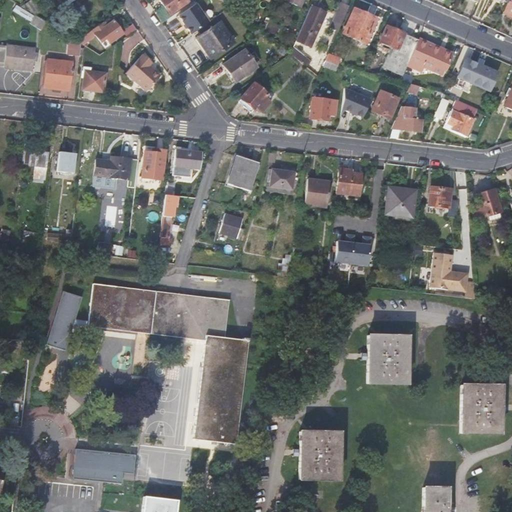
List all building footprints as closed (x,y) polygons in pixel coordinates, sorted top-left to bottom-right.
[(34,16),(44,9),(37,0),(29,0),(20,7),(27,11),(34,16)] [(158,0),(168,15),(187,2),(185,0),(158,0)] [(511,0),(507,0),(507,2),(503,10),(511,14),(511,0)] [(338,31),(348,7),(340,4),(330,27),(338,31)] [(34,16),(27,11),(16,5),(13,10),(30,21),(30,22),(41,28),(46,23),(34,16)] [(177,17),(190,35),(207,23),(195,5),(177,17)] [(309,9),(295,41),(310,47),(324,15),(309,9)] [(376,19),(354,9),(343,34),(365,43),(376,19)] [(102,22),(91,30),(78,40),(82,44),(94,34),(100,42),(105,38),(108,43),(122,33),(113,21),(106,26),(102,22)] [(264,21),(260,28),(263,30),(262,31),(272,36),(276,26),(264,21)] [(136,28),(132,22),(122,30),(126,36),(136,28)] [(219,22),(195,38),(210,59),(233,43),(219,22)] [(406,65),(417,40),(386,27),(379,43),(382,45),(388,47),(380,67),(388,71),(386,78),(399,82),(402,74),(406,65)] [(76,41),(70,38),(69,55),(79,56),(79,55),(80,49),(80,44),(76,41)] [(451,55),(417,40),(406,65),(420,71),(422,67),(430,70),(433,65),(444,70),(451,55)] [(0,46),(0,65),(3,66),(3,67),(32,70),(34,49),(6,45),(5,47),(0,46)] [(388,47),(382,45),(374,64),(366,61),(361,72),(378,76),(386,78),(388,71),(380,67),(388,47)] [(104,52),(95,46),(92,51),(99,55),(104,52)] [(303,57),(292,48),(290,54),(289,54),(299,62),(302,58),(303,57)] [(243,51),(223,65),(234,83),(255,68),(243,51)] [(324,62),(338,66),(341,59),(328,55),(324,62)] [(124,75),(144,94),(159,78),(155,74),(153,74),(147,69),(151,66),(141,57),(124,75)] [(309,64),(302,58),(299,62),(306,68),(309,64)] [(48,59),(45,88),(68,91),(70,66),(56,64),(57,61),(48,59)] [(465,59),(457,78),(488,91),(496,73),(465,59)] [(324,62),(323,66),(335,71),(338,66),(324,62)] [(82,67),(82,70),(83,71),(81,90),(103,93),(105,74),(90,71),(90,68),(82,67)] [(412,79),(402,74),(399,82),(409,84),(412,79)] [(252,84),(239,99),(253,111),(257,106),(263,111),(270,103),(265,98),(267,95),(252,84)] [(409,84),(407,89),(417,92),(417,86),(409,84)] [(361,118),(369,100),(343,89),(341,110),(361,118)] [(379,91),(371,111),(389,119),(398,99),(379,91)] [(308,119),(326,121),(327,115),(334,115),(336,101),(311,98),(308,119)] [(467,104),(455,99),(445,123),(452,127),(450,130),(466,137),(474,119),(472,118),(477,109),(467,104)] [(421,121),(417,120),(413,120),(414,115),(414,108),(399,107),(390,129),(420,132),(421,121)] [(143,152),(140,178),(162,180),(165,151),(151,149),(150,153),(143,152)] [(174,149),(171,176),(191,178),(192,170),(199,171),(201,152),(174,149)] [(25,151),(24,164),(28,165),(27,165),(34,166),(32,182),(42,184),(43,179),(45,179),(47,154),(25,151)] [(59,153),(57,171),(73,173),(75,155),(59,153)] [(234,155),(225,183),(249,191),(258,163),(234,155)] [(95,160),(93,176),(94,176),(93,182),(112,184),(113,178),(128,180),(131,159),(110,157),(109,161),(95,160)] [(337,168),(335,193),(358,196),(360,175),(348,173),(349,170),(337,168)] [(268,169),(265,191),(291,195),(291,190),(292,191),(295,173),(268,169)] [(311,202),(326,204),(329,182),(307,179),(303,203),(311,205),(311,202)] [(457,199),(448,198),(449,189),(429,187),(428,197),(447,199),(446,206),(447,207),(455,208),(457,199)] [(385,213),(410,215),(414,191),(388,188),(385,213)] [(474,209),(477,218),(486,215),(488,220),(499,217),(498,212),(500,211),(494,189),(474,195),(477,208),(474,209)] [(224,215),(219,233),(236,238),(241,220),(224,215)] [(171,238),(168,238),(170,217),(162,216),(159,237),(162,237),(161,244),(170,245),(171,238)] [(24,224),(22,243),(28,244),(29,238),(36,239),(38,227),(24,224)] [(46,242),(71,244),(71,241),(72,230),(66,230),(65,235),(47,233),(46,242)] [(352,243),(353,236),(345,235),(345,243),(336,242),(333,263),(350,265),(352,243)] [(361,244),(352,243),(350,265),(366,266),(369,238),(362,237),(361,244)] [(80,242),(71,241),(71,244),(69,251),(79,252),(80,242)] [(96,254),(108,256),(109,248),(97,247),(96,254)] [(431,253),(427,288),(462,291),(464,273),(447,271),(449,255),(431,253)] [(92,284),(88,320),(75,318),(82,297),(62,291),(45,344),(65,350),(73,323),(87,325),(87,326),(151,334),(156,291),(92,284)] [(228,300),(156,291),(151,334),(204,340),(192,439),(235,444),(247,340),(223,337),(228,300)] [(366,335),(366,383),(405,383),(406,335),(366,335)] [(460,385),(459,433),(498,433),(500,386),(460,385)] [(298,431),(298,479),(338,480),(338,432),(298,431)] [(74,444),(70,474),(119,481),(121,470),(132,471),(134,452),(74,444)] [(422,487),(421,511),(445,511),(446,488),(422,487)] [(141,511),(174,511),(176,501),(143,497),(141,511)]
